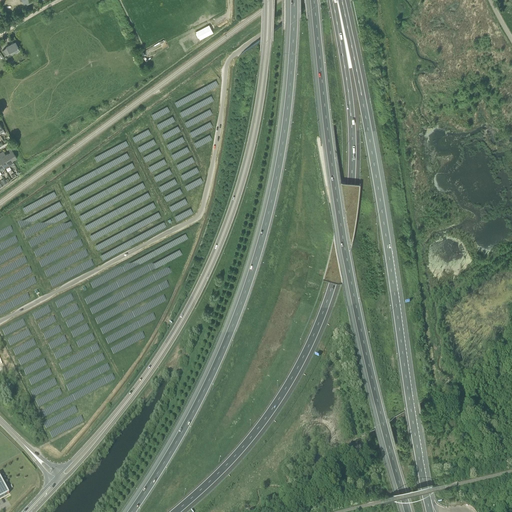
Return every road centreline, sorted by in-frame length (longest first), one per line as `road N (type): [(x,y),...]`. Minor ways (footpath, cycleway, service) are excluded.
road 1 (motorway): [(176,511),(262,424),(327,301),(351,161),(333,0)]
road 2 (motorway): [(294,0),(288,104),(257,253),(204,389),(130,511)]
road 3 (secondary): [(64,478),(156,367),(224,246),(261,118),(270,0)]
road 4 (secondary): [(265,0),(254,119),(215,246),(152,362),(60,473)]
road 5 (motorway): [(314,0),(338,210),(408,511)]
road 6 (motorway): [(429,511),(342,0)]
road 7 (unclassified): [(0,321),(201,215),(228,60),(307,0)]
